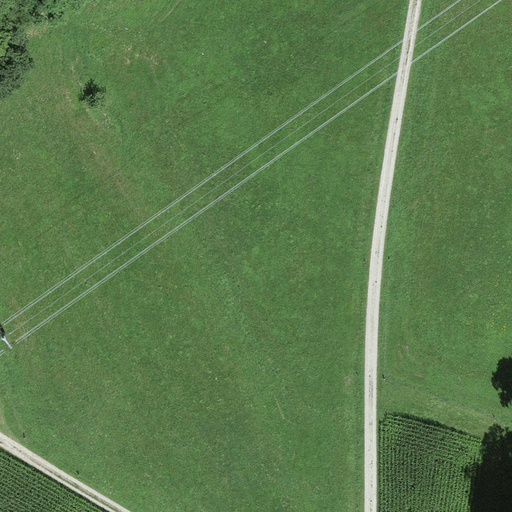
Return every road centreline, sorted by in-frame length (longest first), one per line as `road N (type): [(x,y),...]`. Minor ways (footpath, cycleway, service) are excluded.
road 1 (track): [(416,0),(373,297),(367,394)]
road 2 (track): [(125,511),(0,438)]
